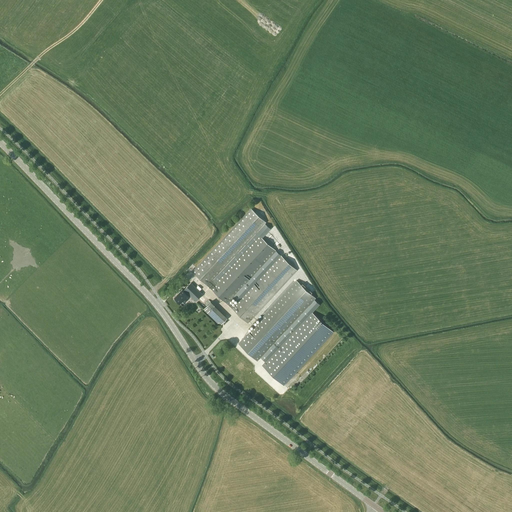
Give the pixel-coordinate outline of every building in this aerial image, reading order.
[(226,303),(227,303),(248,322),(296,269),(293,266),(295,264),(287,257),(285,259),(280,255),(234,305),(229,301),(276,250),(271,246),(274,244),(267,238),(265,240),(259,234),(215,282),(213,280),(266,222),(262,218),(264,216),(257,210),(255,212),(251,208),(192,271),(226,303)] [(238,343),(257,361),(316,298),(311,293),(312,292),(302,284),(301,285),(296,280),(238,343)] [(195,301),(202,294),(191,282),(184,290),(185,291),(182,293),(180,291),(174,298),(180,303),(185,299),(187,301),(191,297),(195,301)] [(207,305),(203,309),(218,323),(225,316),(208,300),(206,302),(207,303),(206,304),(207,305)] [(285,336),(287,337),(262,364),(285,385),(334,331),(312,311),(293,331),(291,329),(285,336)]
